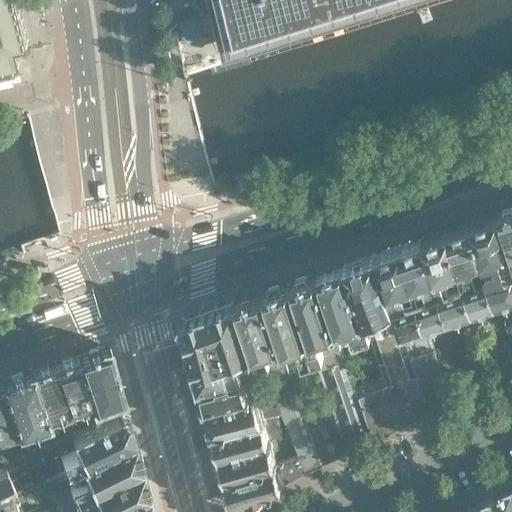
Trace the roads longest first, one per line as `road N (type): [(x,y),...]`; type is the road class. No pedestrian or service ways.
road 1 (primary): [(138,295),(389,207),(417,189)]
road 2 (primary): [(417,189),(382,189),(132,257)]
road 3 (tertiary): [(132,257),(154,224),(132,0)]
road 4 (residential): [(328,511),(511,425)]
road 5 (tertiary): [(79,75),(104,237),(132,257)]
road 6 (primary): [(0,341),(138,295)]
road 7 (primary): [(132,257),(0,302)]
